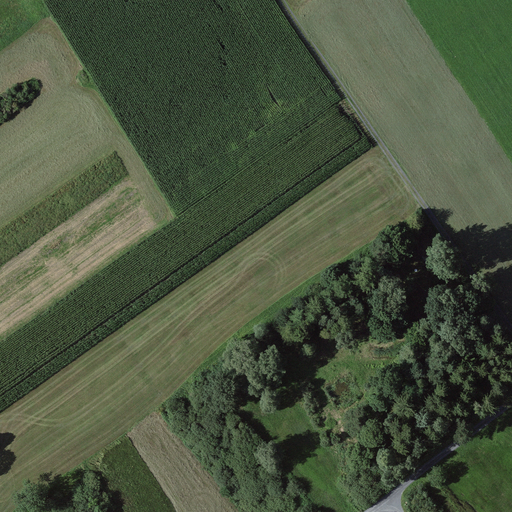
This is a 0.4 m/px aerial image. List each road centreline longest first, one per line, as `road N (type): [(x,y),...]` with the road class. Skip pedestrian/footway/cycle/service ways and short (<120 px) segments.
road 1 (track): [(282,0),(511,328)]
road 2 (track): [(388,497),(511,402)]
